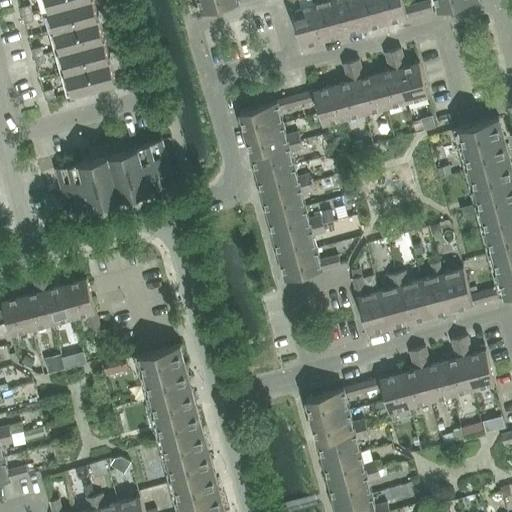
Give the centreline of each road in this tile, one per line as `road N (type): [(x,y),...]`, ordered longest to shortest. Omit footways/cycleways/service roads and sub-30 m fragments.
road 1 (residential): [(155,219),(223,191),(235,176),(208,79),(439,27),(452,13),(483,4),(499,10)]
road 2 (residential): [(220,394),(509,314)]
road 3 (residential): [(220,394),(178,238),(155,219)]
road 4 (residential): [(7,134),(142,99)]
road 5 (residential): [(155,219),(28,247)]
road 6 (residential): [(252,511),(220,394)]
